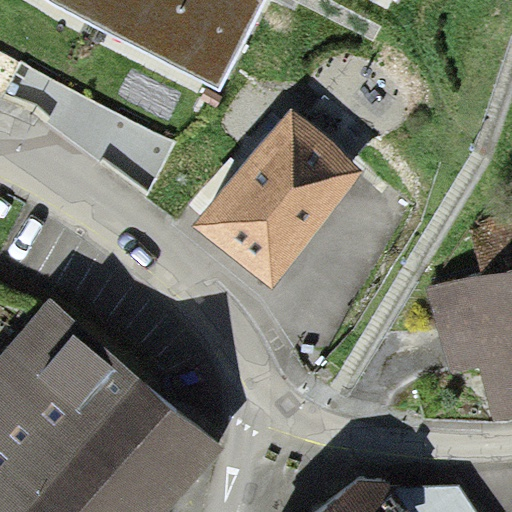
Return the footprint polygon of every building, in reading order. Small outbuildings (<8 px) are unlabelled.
[(63,0),(258,85),(292,5),(279,0),(63,0)] [(310,104),(203,231),(259,278),(354,166),(329,145),(341,130),(310,104)] [(511,229),(473,240),(481,272),(457,279),(434,285),(455,364),(478,358),(495,424),(511,419),(511,229)] [(166,511),(210,461),(51,325),(0,385),(0,511),(166,511)] [(393,511),(374,485),(336,511),(393,511)]
